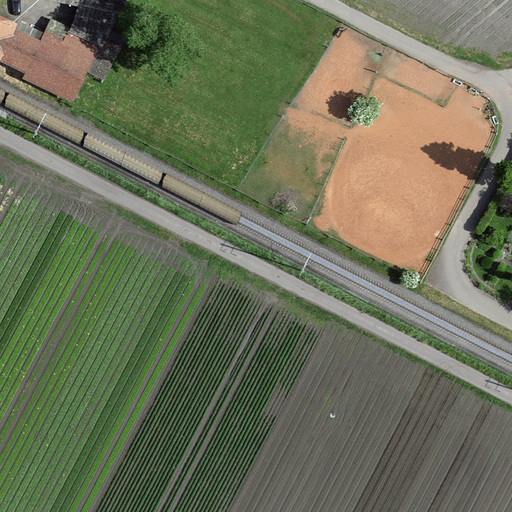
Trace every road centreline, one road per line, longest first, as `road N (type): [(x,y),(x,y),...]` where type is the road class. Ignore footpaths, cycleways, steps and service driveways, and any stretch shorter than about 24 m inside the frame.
road 1 (track): [(511,416),(0,153)]
road 2 (unclassified): [(319,0),(510,100),(510,125),(442,277),(511,321)]
